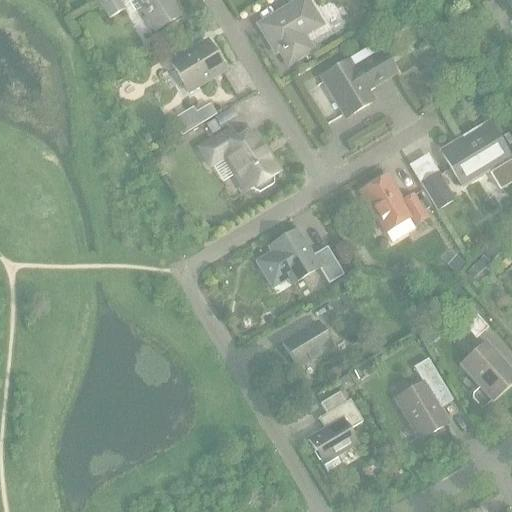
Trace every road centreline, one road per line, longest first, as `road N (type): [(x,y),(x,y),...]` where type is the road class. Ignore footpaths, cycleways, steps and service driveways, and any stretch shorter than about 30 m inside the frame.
road 1 (residential): [(319,511),(188,287),(200,259),(323,186)]
road 2 (residential): [(323,186),(215,0)]
road 3 (residential): [(323,186),(435,119)]
